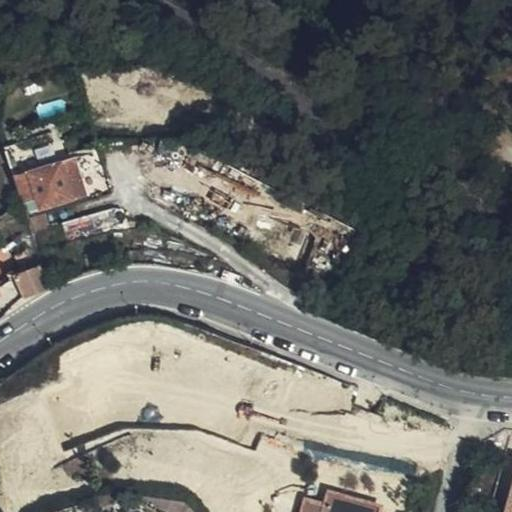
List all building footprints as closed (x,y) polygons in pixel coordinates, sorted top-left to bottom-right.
[(59,162),(13,177),(22,201),(35,197),(38,209),(85,194),(74,158),(59,162)] [(246,173),(259,180),(263,172),(250,164),(246,173)] [(32,202),(23,205),(28,218),(36,216),(32,202)] [(60,224),(66,244),(114,231),(125,230),(123,224),(120,212),(114,209),(60,224)] [(14,276),(22,299),(43,290),(36,268),(14,276)] [(167,429),(154,419),(145,433),(163,438),(167,429)] [(244,501),(260,473),(236,458),(219,487),(244,501)] [(139,483),(179,489),(180,481),(162,465),(142,463),(139,483)] [(379,511),(381,507),(311,487),(304,511),(379,511)] [(167,511),(143,499),(138,505),(136,503),(130,511),(167,511)]
